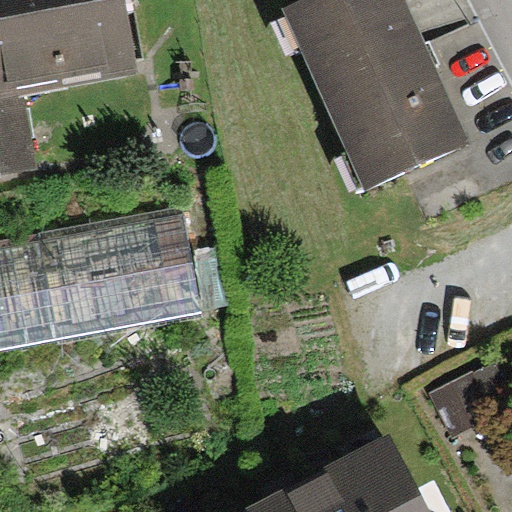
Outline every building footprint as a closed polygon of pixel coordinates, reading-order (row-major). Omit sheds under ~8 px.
[(138,70),(124,0),(0,0),(0,175),(41,168),(27,91),(138,70)] [(368,187),(473,140),(432,48),(410,0),(301,0),(286,7),(368,187)] [(178,218),(0,251),(0,348),(196,311),(178,218)] [(432,395),(452,436),(511,406),(511,381),(502,361),(432,395)] [(252,511),(418,511),(384,446),(252,511)]
